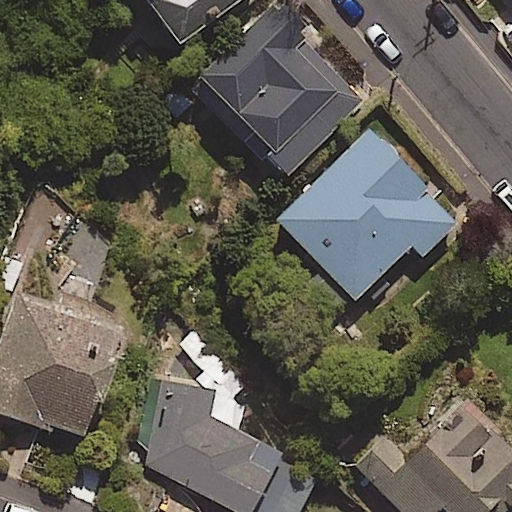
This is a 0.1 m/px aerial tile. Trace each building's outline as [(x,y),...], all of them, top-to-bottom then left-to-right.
[(150,0),(177,36),(227,0),(150,0)] [(358,96),(271,0),(264,0),(193,65),(282,164),(358,96)] [(454,215),(365,121),(272,209),(348,290),(404,237),(417,250),(454,215)] [(80,221),(51,299),(16,286),(0,328),(0,408),(75,436),(117,323),(88,312),(116,235),(80,221)] [(212,390),(175,371),(132,456),(241,511),(244,511),(268,468),(244,456),(254,437),(202,410),(212,390)] [(511,495),(511,438),(458,389),(403,448),(380,426),(349,460),(405,511),(501,511),(499,509),(511,495)]
